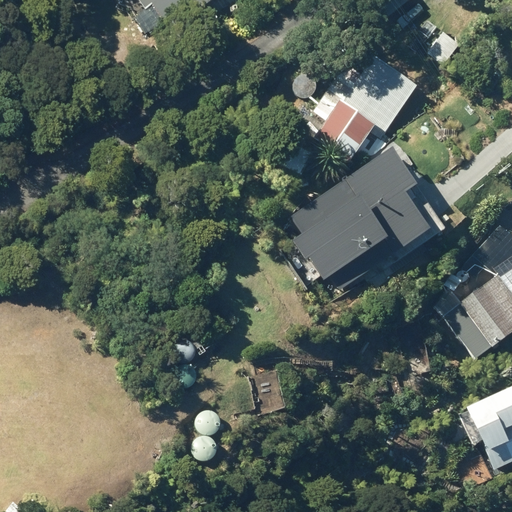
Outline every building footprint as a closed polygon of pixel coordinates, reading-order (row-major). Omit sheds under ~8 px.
[(147,10),(166,34),(211,0),(126,0),(139,16),(147,10)] [(380,0),(393,17),(414,0),(380,0)] [(374,34),(388,21),(374,5),(359,18),(374,34)] [(457,47),(437,34),(424,54),(443,68),(457,47)] [(321,123),(307,144),(342,167),(365,135),(375,142),(407,94),(364,64),(355,81),(339,70),(308,114),(321,123)] [(298,181),(309,160),(288,150),(278,170),(298,181)] [(410,246),(441,228),(429,208),(399,225),(372,181),(359,188),(354,178),(312,203),(357,278),(411,248),(410,246)] [(504,231),(511,222),(511,197),(511,198),(491,218),(504,231)] [(491,279),(511,256),(511,242),(498,229),(469,257),(491,279)] [(350,285),(355,294),(365,288),(360,280),(350,285)] [(234,299),(215,281),(193,304),(212,322),(234,299)] [(469,363),(511,336),(511,295),(505,300),(494,281),(439,316),(469,363)] [(432,368),(424,331),(399,337),(408,373),(432,368)] [(282,365),(248,375),(262,421),(296,411),(282,365)] [(491,473),(511,464),(511,413),(486,424),(488,432),(477,436),(491,473)] [(463,485),(461,472),(450,473),(452,486),(463,485)] [(2,498),(21,497),(20,488),(2,488),(2,498)]
